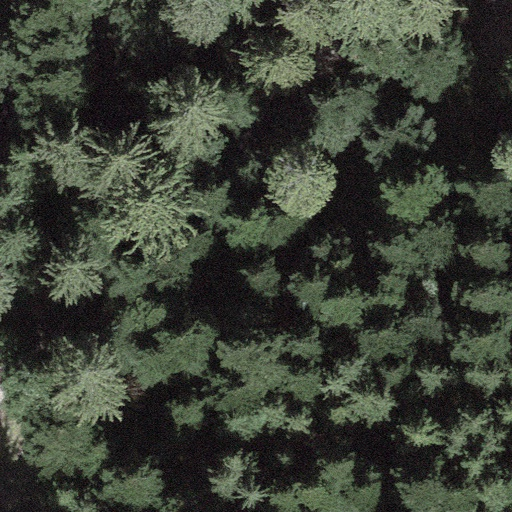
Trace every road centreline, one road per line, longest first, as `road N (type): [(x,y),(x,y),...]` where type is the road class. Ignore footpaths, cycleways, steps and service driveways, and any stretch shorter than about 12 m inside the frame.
road 1 (track): [(416,0),(0,400)]
road 2 (track): [(83,0),(0,264)]
